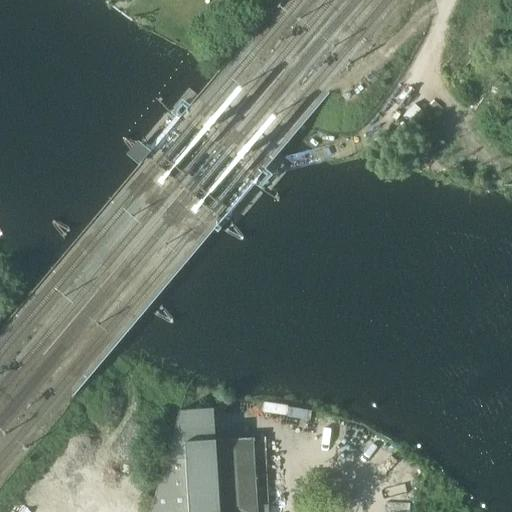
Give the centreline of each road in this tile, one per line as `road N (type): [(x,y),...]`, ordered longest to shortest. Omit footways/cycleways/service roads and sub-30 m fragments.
road 1 (track): [(325,154),(355,145),(379,123),(423,59),(447,0)]
road 2 (track): [(346,92),(443,0)]
